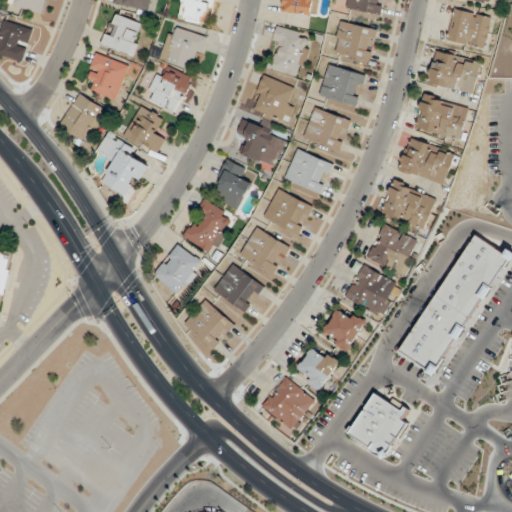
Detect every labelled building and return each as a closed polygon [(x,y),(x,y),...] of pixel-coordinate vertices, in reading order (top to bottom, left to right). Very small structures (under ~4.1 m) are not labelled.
[(48,0),(8,0),(7,6),(45,16),(48,0)] [(116,0),(116,5),(154,11),(156,0),(116,0)] [(184,0),(180,18),(209,26),(215,0),(184,0)] [(284,0),(283,12),(314,16),(316,0),(284,0)] [(346,0),(345,10),(382,15),(384,0),(346,0)] [(492,16),(453,8),(447,41),(485,49),(492,16)] [(145,25),(114,13),(102,45),(133,57),(145,25)] [(0,33),(0,54),(25,61),(34,29),(3,21),(0,33)] [(371,67),(378,29),(341,22),(334,60),(371,67)] [(192,57),(201,60),(208,36),(171,26),(161,61),(189,69),(192,57)] [(311,42),(305,41),(307,33),(277,27),(273,48),(278,48),(273,71),(303,78),(311,42)] [(476,94),(483,61),(435,52),(431,74),(423,72),(421,84),(476,94)] [(97,53),(87,80),(96,84),(93,93),(116,101),(129,65),(97,53)] [(367,76),(330,64),(320,96),(357,108),(367,76)] [(158,73),(147,100),(178,113),(194,78),(170,68),(165,77),(158,73)] [(251,111),(287,123),(299,87),(263,76),(251,111)] [(106,109),(79,93),(60,127),(88,142),(106,109)] [(471,106),(424,95),(415,130),(462,142),(471,106)] [(166,119),(141,106),(125,139),(157,155),(166,139),(158,135),(166,119)] [(353,120),(316,107),(305,139),(342,152),(353,120)] [(275,171),(290,141),(245,119),(236,136),(247,142),(241,154),(275,171)] [(103,182),(130,198),(152,161),(107,135),(98,152),(115,162),(103,182)] [(410,138),(399,171),(447,187),(458,153),(410,138)] [(323,195),(335,162),(298,150),(286,182),(323,195)] [(215,185),(222,189),(217,198),(238,210),(253,183),(244,178),(248,170),(229,160),(215,185)] [(425,232),(438,198),(394,180),(381,214),(425,232)] [(315,206),(280,189),(265,219),(300,236),(315,206)] [(186,237),(212,255),(236,219),(210,201),(186,237)] [(369,261),(406,275),(420,238),(383,224),(369,261)] [(292,247),(259,227),(238,260),(271,281),(292,247)] [(432,377),(511,260),(511,252),(509,257),(477,235),(397,354),(432,377)] [(155,277),(181,296),(205,263),(180,244),(155,277)] [(0,317),(14,252),(0,249),(0,317)] [(266,285),(234,264),(215,292),(247,313),(266,285)] [(345,302),(381,319),(399,282),(363,265),(345,302)] [(237,326),(209,299),(186,324),(214,351),(237,326)] [(334,336),(330,342),(348,352),(366,321),(341,307),(327,332),(334,336)] [(320,392),(341,363),(317,345),(296,374),(320,392)] [(319,402),(287,377),(262,408),(294,433),(319,402)] [(346,434),(382,461),(416,417),(380,389),(346,434)]
